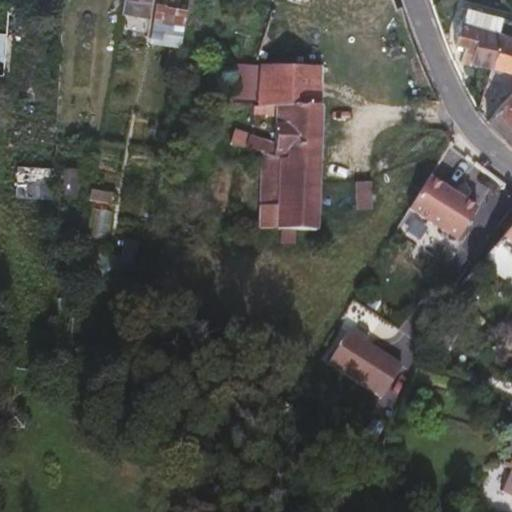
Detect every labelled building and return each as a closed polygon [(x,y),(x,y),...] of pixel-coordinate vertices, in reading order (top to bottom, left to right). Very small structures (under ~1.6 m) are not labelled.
[(134,0),(131,20),(155,24),(159,0),(134,0)] [(191,67),(202,0),(186,0),(177,64),(191,67)] [(333,65),(336,6),(290,2),(271,64),(277,64),(333,65)] [(511,11),(499,7),(496,13),(477,9),(468,46),(481,48),(478,61),(507,69),(511,47),(511,11)] [(276,105),(277,64),(271,64),(244,64),(243,104),(276,105)] [(327,231),(332,135),(333,65),(277,64),(276,105),(282,105),(282,115),(289,116),(288,142),(287,156),(273,156),(272,206),(292,207),(291,229),(327,231)] [(511,122),(498,135),(511,146),(511,122)] [(287,156),(288,142),(261,140),(259,154),(273,156),(287,156)] [(75,195),(76,167),(59,167),(58,194),(75,195)] [(383,212),(385,183),(367,182),(364,212),(383,212)] [(467,249),(487,217),(438,186),(418,218),(467,249)] [(511,240),(497,258),(511,270),(511,240)] [(347,397),(357,380),(345,373),(334,389),(347,397)]
